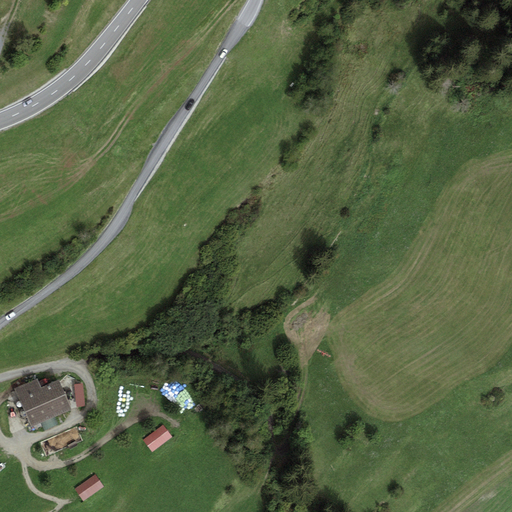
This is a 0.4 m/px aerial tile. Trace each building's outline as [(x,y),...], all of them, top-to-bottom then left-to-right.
[(298,328),(292,335),(304,345),(310,338),(298,328)] [(31,428),(71,410),(59,380),(42,388),(38,378),(15,388),(31,428)] [(85,407),(83,385),(74,386),(76,408),(85,407)] [(180,392),(171,401),(183,414),(193,405),(180,392)] [(143,441),(152,452),(172,437),(163,425),(143,441)] [(103,488),(95,475),(74,489),(83,502),(103,488)]
